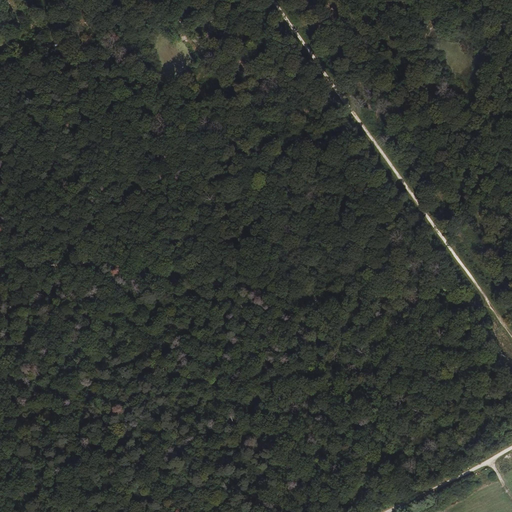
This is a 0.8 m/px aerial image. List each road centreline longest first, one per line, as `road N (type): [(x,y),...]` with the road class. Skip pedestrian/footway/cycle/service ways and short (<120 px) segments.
road 1 (track): [(511,337),(276,0)]
road 2 (track): [(384,511),(511,447)]
